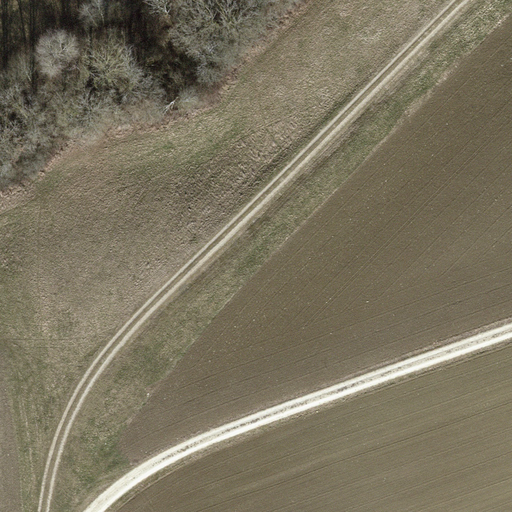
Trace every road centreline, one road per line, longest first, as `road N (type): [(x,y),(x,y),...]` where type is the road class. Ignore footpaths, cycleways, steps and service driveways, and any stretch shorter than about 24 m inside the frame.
road 1 (track): [(55,511),(58,454),(138,328),(471,0)]
road 2 (track): [(107,511),(213,434),(511,333)]
